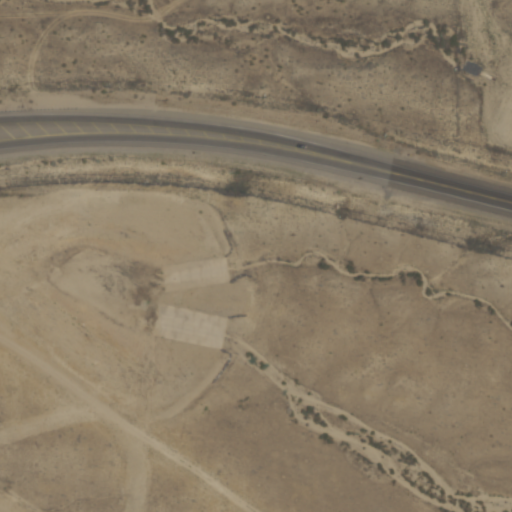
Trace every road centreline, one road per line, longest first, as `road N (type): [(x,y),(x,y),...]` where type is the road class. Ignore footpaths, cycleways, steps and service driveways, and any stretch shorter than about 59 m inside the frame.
road 1 (primary): [(355,163),(250,138),(143,125),(0,124)]
road 2 (primary): [(0,147),(204,145),(355,163)]
road 3 (track): [(0,334),(248,511)]
road 4 (primary): [(355,163),(511,201)]
